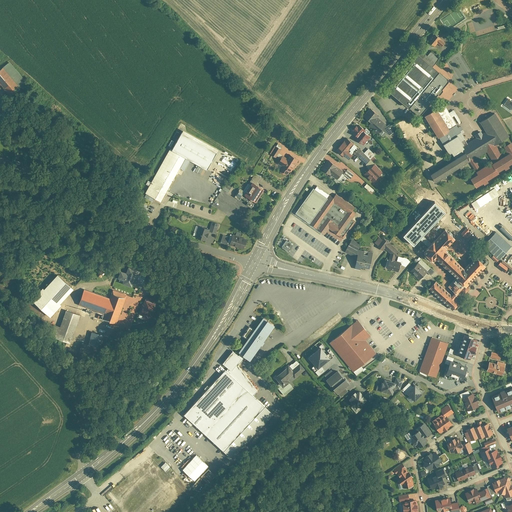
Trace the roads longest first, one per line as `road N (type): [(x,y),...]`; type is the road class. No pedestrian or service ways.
road 1 (secondary): [(28,511),(160,405),(211,338),(254,261)]
road 2 (secondary): [(254,261),(325,141),(442,0)]
road 3 (residential): [(0,160),(131,222),(254,261)]
road 4 (secondary): [(254,261),(377,288),(487,327)]
road 5 (unknown): [(232,256),(133,307),(106,338),(89,401)]
road 6 (residential): [(489,413),(413,460),(419,498)]
